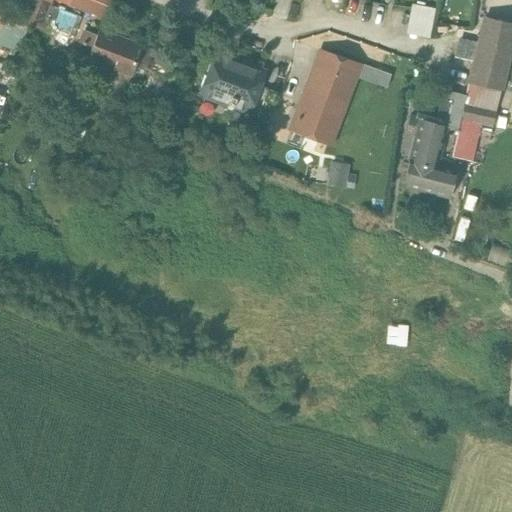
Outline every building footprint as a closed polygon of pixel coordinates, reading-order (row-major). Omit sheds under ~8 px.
[(2,0),(34,12),(38,0),(2,0)] [(88,0),(72,0),(71,5),(84,10),(88,0)] [(429,36),(432,5),(409,2),(406,33),(429,36)] [(33,14),(9,6),(0,31),(0,49),(18,56),(33,14)] [(511,41),(511,23),(485,17),(469,83),(500,90),(511,41)] [(142,46),(99,29),(97,35),(87,31),(82,44),(85,46),(86,44),(92,47),(87,59),(102,65),(100,69),(111,73),(110,77),(128,84),(142,46)] [(467,59),(474,41),(459,35),(452,54),(467,59)] [(359,64),(322,50),(292,130),(329,143),(359,64)] [(262,72),(217,55),(202,94),(228,104),(226,110),(230,112),(228,118),(228,122),(229,127),(233,128),(238,127),(240,123),(241,121),(245,110),(247,111),(256,89),(262,72)] [(278,97),(256,89),(247,111),(245,110),(241,121),(265,131),(278,97)] [(466,96),(443,90),(437,116),(444,118),(442,125),(447,127),(458,130),(464,104),(466,96)] [(496,111),(464,104),(458,130),(452,157),(471,162),(480,123),(492,125),(496,111)] [(442,125),(420,119),(410,159),(406,186),(449,197),(456,171),(436,166),(447,127),(442,125)] [(329,159),(327,184),(346,186),(348,161),(329,159)]
